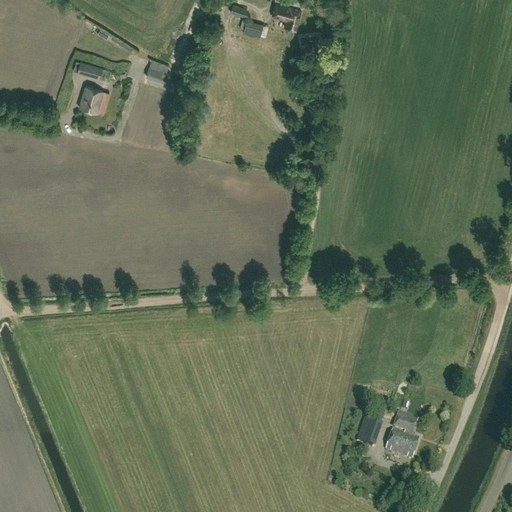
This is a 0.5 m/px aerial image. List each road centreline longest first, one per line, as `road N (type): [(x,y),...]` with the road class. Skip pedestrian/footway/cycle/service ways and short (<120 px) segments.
road 1 (track): [(2,312),(508,282)]
road 2 (track): [(465,413),(508,282)]
